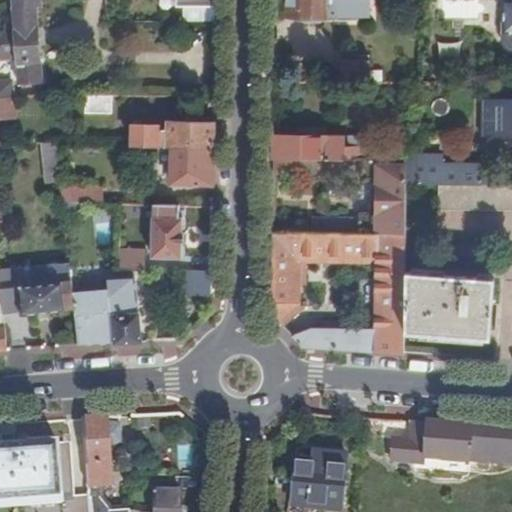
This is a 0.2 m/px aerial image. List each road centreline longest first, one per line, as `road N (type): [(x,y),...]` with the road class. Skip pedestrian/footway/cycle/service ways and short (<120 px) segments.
road 1 (residential): [(247,338),(246,0)]
road 2 (residential): [(511,395),(284,379)]
road 3 (residential): [(203,378),(0,388)]
